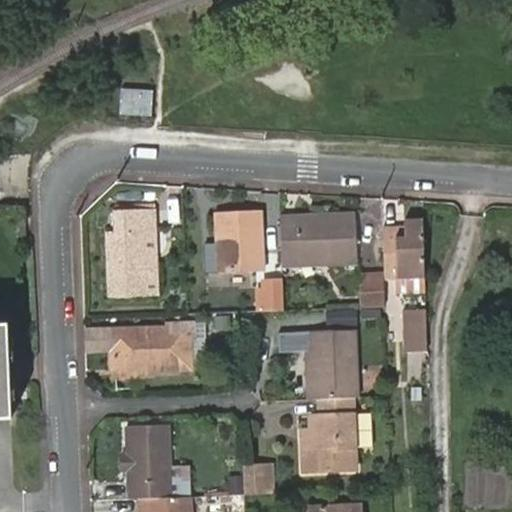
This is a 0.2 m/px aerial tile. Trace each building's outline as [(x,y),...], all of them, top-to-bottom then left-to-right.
[(120,90),(119,116),(150,118),(152,92),(120,90)] [(142,233),(154,233),(153,211),(114,212),(115,234),(104,235),(107,299),(144,299),(142,233)] [(260,212),(216,215),(218,274),(262,273),(260,212)] [(355,216),(281,219),(282,268),(357,264),(355,216)] [(385,280),(423,278),(421,223),(403,224),(404,238),(397,238),(396,226),(382,226),(383,239),(385,280)] [(24,224),(16,225),(17,237),(25,237),(24,224)] [(156,298),(154,233),(142,233),(144,299),(156,298)] [(218,273),(217,244),(204,245),(205,274),(218,273)] [(357,281),(358,308),(370,308),(381,308),(385,307),(385,281),(357,281)] [(404,353),(426,353),(425,311),(402,312),(404,353)] [(166,328),(167,331),(167,341),(187,340),(187,327),(166,328)] [(7,328),(0,328),(0,422),(11,422),(7,328)] [(111,332),(111,331),(84,332),(85,353),(112,352),(113,371),(152,370),(152,372),(188,371),(187,340),(167,341),(167,331),(111,332)] [(353,400),(357,399),(353,335),(278,337),(279,354),(304,353),(310,353),(313,401),(318,401),(353,400)] [(310,353),(304,353),(307,401),(313,401),(310,353)] [(152,370),(113,371),(113,380),(152,378),(152,372),(152,370)] [(355,471),(353,400),(317,401),(318,417),(308,417),(309,432),(301,433),(302,473),(355,471)] [(139,500),(171,498),(170,467),(168,428),(125,430),(126,457),(127,472),(128,500),(139,500)] [(116,472),(127,472),(126,457),(115,457),(116,472)] [(171,498),(190,498),(188,466),(170,467),(171,498)] [(266,466),(243,466),(244,496),(267,495),(266,466)] [(190,511),(190,498),(171,498),(139,500),(139,511),(190,511)]
